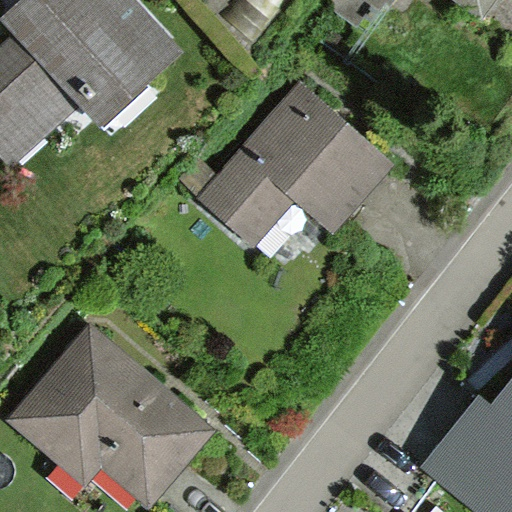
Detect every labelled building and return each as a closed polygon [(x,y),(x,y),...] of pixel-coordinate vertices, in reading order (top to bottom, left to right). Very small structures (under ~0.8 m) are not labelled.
[(181,55),(130,0),(29,0),(1,26),(16,42),(0,57),(0,152),(12,166),(80,104),(102,128),(181,55)] [(332,0),(332,8),(336,15),(359,33),(365,25),(374,32),(388,13),(398,0),(332,0)] [(448,0),(483,26),(502,0),(448,0)] [(297,203),(335,237),(395,173),(337,118),(306,90),(202,202),(254,250),(297,203)] [(151,509),(214,440),(166,397),(92,330),(9,421),(85,490),(105,468),(151,509)] [(478,402),(424,468),(478,511),(511,511),(511,387),(491,413),(478,402)]
